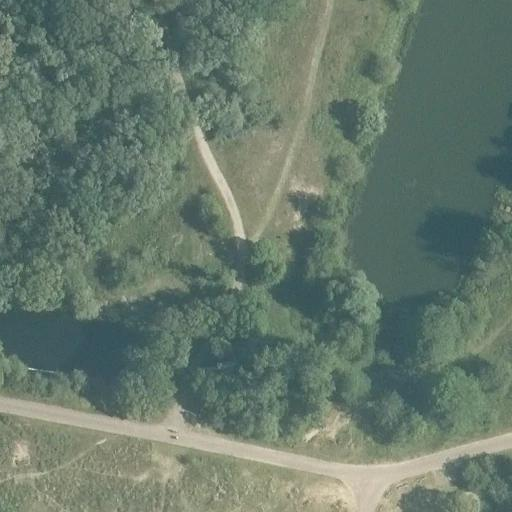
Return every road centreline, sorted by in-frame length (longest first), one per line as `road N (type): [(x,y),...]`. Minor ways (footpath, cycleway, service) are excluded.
road 1 (track): [(511,441),(369,478),(174,439),(184,385),(202,343),(231,311),(241,262),(237,224),(189,120),(152,0)]
road 2 (track): [(174,439),(0,405)]
